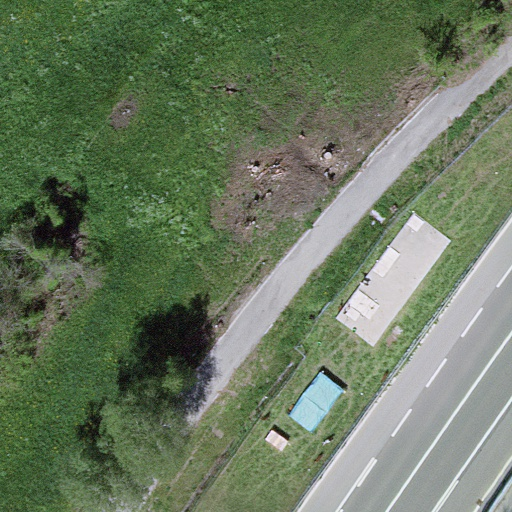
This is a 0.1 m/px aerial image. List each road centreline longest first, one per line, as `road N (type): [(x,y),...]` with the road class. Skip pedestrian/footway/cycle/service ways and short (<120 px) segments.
road 1 (residential): [(126,511),(180,428),(375,180),(511,57)]
road 2 (trunk): [(511,324),(353,511)]
road 3 (trunk): [(386,511),(511,331)]
